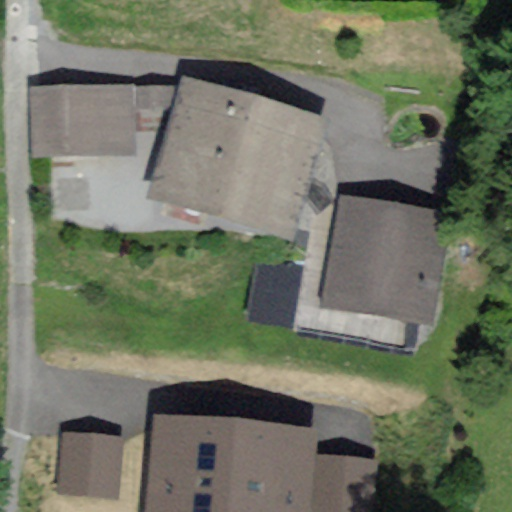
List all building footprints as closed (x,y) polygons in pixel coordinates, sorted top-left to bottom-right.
[(319,123),(190,82),(157,187),(285,227),(319,123)] [(127,88),(40,90),(41,149),(129,146),(127,88)] [(443,217),(346,201),(331,298),(407,310),(428,314),(443,217)] [(249,308),(289,316),(300,261),(260,253),(249,308)] [(154,511),(228,511),(236,427),(163,420),(154,511)] [(311,434),(236,427),(228,511),(299,511),(300,509),(328,511),(368,511),(372,469),(309,463),(311,434)] [(117,442),(67,438),(64,487),(114,490),(117,442)]
